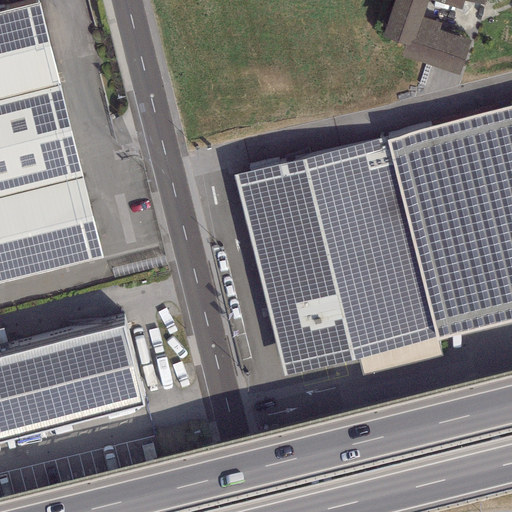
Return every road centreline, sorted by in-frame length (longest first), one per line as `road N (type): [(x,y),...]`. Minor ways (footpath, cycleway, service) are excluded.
road 1 (unclassified): [(125,0),(251,511)]
road 2 (motorway): [(511,404),(78,511)]
road 3 (unknown): [(73,0),(136,230),(116,252),(0,287)]
road 4 (unknown): [(223,399),(0,456)]
road 5 (motorway): [(322,511),(511,465)]
